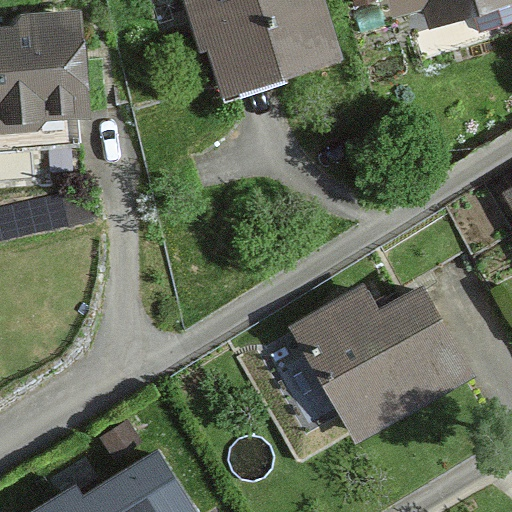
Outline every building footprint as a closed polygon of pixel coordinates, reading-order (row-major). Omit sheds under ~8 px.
[(181,0),(224,111),(349,63),(324,0),(181,0)] [(511,0),(386,0),(388,9),(422,0),(426,0),(433,23),(511,2),(511,0)] [(81,21),(0,27),(0,129),(89,122),(81,21)] [(511,192),(497,202),(511,224),(511,192)] [(367,291),(299,328),(359,437),(476,373),(425,281),(376,307),(367,291)] [(190,511),(150,444),(37,511),(190,511)]
